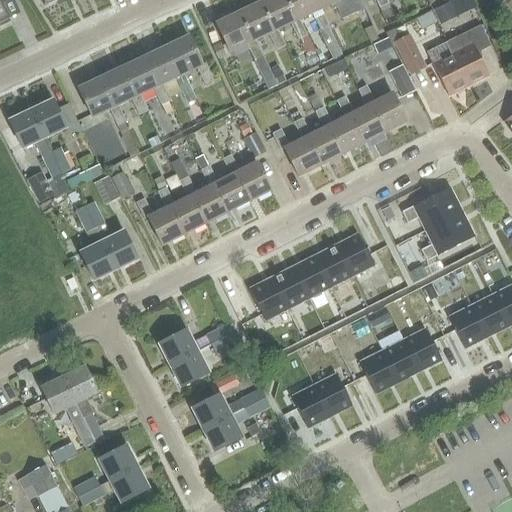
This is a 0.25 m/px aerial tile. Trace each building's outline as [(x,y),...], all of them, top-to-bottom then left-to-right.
[(1,5),(10,0),(0,0),(0,27),(10,23),(1,5)] [(297,40),(298,40),(305,55),(313,51),(298,20),(295,21),(284,0),(263,0),(259,2),(273,32),(277,30),(290,24),(297,40)] [(311,0),(284,0),(295,21),(298,20),(311,13),(319,30),(318,30),(332,60),(342,55),(328,26),(320,9),(316,11),(311,0)] [(333,3),(341,19),(363,9),(358,0),(311,0),(316,11),(320,9),(333,3)] [(385,0),(374,0),(378,8),(387,4),(385,0)] [(475,8),(471,0),(451,0),(448,2),(455,17),(475,8)] [(277,30),(273,32),(259,2),(237,13),(251,42),(255,40),(268,34),(276,50),(284,46),(277,30)] [(263,57),(255,40),(251,42),(237,13),(215,23),(229,53),(246,44),(254,61),(263,57)] [(466,33),(476,53),(489,46),(479,26),(466,33)] [(363,30),(370,44),(378,40),(371,27),(363,30)] [(476,53),(466,33),(446,43),(468,87),(488,77),(476,53)] [(426,68),(409,34),(392,43),(409,76),(426,68)] [(179,77),(180,76),(193,70),(200,86),(212,80),(205,64),(201,66),(187,36),(165,47),(179,77)] [(448,97),(468,87),(446,43),(425,54),(431,65),(448,97)] [(187,92),(180,76),(179,77),(165,47),(143,57),(157,87),(159,86),(161,85),(172,80),(179,96),(187,92)] [(152,89),(160,105),(168,102),(169,101),(161,85),(159,86),(157,87),(143,57),(121,68),(135,97),(138,96),(152,89)] [(330,65),(324,68),(324,69),(328,78),(335,75),(330,65)] [(415,91),(402,65),(387,72),(400,98),(415,91)] [(145,112),(138,96),(135,97),(121,68),(99,78),(113,108),(116,106),(117,106),(129,100),(137,116),(145,112)] [(279,71),(272,75),(277,84),(284,81),(279,71)] [(270,72),(261,77),(264,84),(273,80),(270,72)] [(113,108),(99,78),(77,89),(91,118),(109,110),(117,126),(124,123),(125,122),(117,106),(116,106),(113,108)] [(406,123),(391,94),(374,103),(365,86),(357,91),(365,107),(369,105),(384,134),(406,123)] [(314,113),(321,109),(314,95),(307,98),(314,113)] [(369,105),(365,107),(352,113),(344,97),(336,102),(344,118),(348,116),(362,145),(384,134),(369,105)] [(68,104),(56,110),(52,101),(30,112),(43,138),(64,128),(66,132),(78,126),(68,104)] [(173,113),(168,102),(160,105),(164,115),(165,116),(173,113)] [(293,123),(301,140),(305,138),(320,167),(341,156),(326,127),(322,129),(309,135),(294,105),(286,109),(293,123)] [(348,116),(344,118),(331,124),(323,108),(321,109),(314,113),(322,129),(326,127),(341,156),(362,145),(348,116)] [(42,139),(43,138),(30,112),(8,122),(21,149),(34,143),(59,195),(68,191),(60,174),(50,153),(49,151),(42,139)] [(511,115),(502,122),(511,135),(511,115)] [(238,128),(243,138),(251,134),(246,124),(238,128)] [(305,138),(301,140),(288,146),(280,130),(271,134),(280,151),(283,149),(298,178),(320,167),(305,138)] [(265,152),(255,133),(241,140),(251,159),(265,152)] [(155,138),(147,142),(150,148),(159,144),(155,138)] [(58,150),(50,153),(60,174),(68,170),(67,169),(61,155),(58,150)] [(203,155),(194,159),(208,186),(212,185),(227,214),(248,203),(233,174),(230,176),(217,182),(209,166),(208,166),(203,155)] [(248,203),(270,192),(256,163),(238,171),(230,155),(222,160),(230,176),(233,174),(248,203)] [(178,181),(187,177),(178,159),(169,163),(178,181)] [(98,165),(78,174),(83,184),(103,174),(98,165)] [(54,196),(41,172),(25,180),(38,204),(54,196)] [(133,194),(122,172),(110,178),(121,200),(133,194)] [(119,199),(108,176),(92,184),(103,206),(119,199)] [(212,185),(208,186),(195,193),(187,177),(178,181),(186,197),(190,195),(205,225),(227,214),(212,185)] [(190,195),(186,197),(173,204),(165,188),(157,192),(165,208),(169,206),(183,236),(205,225),(190,195)] [(449,188),(400,213),(406,224),(417,219),(424,232),(461,213),(449,188)] [(169,206),(165,208),(151,215),(143,199),(135,203),(143,219),(147,218),(161,247),(183,236),(169,206)] [(103,224),(92,202),(83,206),(101,243),(114,270),(136,259),(123,232),(110,239),(103,224)] [(114,270),(101,243),(83,206),(74,211),(84,233),(86,232),(92,247),(79,254),(93,280),(114,270)] [(388,208),(381,211),(386,222),(393,218),(388,208)] [(431,245),(419,251),(425,262),(474,238),(461,213),(424,232),(431,245)] [(18,223),(17,224),(18,226),(0,235),(0,241),(11,264),(33,253),(18,223)] [(357,235),(335,246),(351,278),(373,267),(357,235)] [(0,269),(11,264),(0,241),(0,269)] [(335,246),(313,257),(329,289),(351,278),(335,246)] [(11,264),(24,291),(45,281),(46,284),(48,283),(33,253),(11,264)] [(313,257),(292,268),(308,300),(329,289),(313,257)] [(0,297),(3,305),(5,304),(3,301),(24,291),(11,264),(0,269),(0,297)] [(422,266),(408,274),(413,284),(427,277),(423,269),(422,266)] [(292,268),(270,279),(286,311),(308,300),(292,268)] [(460,269),(454,272),(458,280),(464,277),(460,269)] [(270,279),(248,290),(264,322),(286,311),(270,279)] [(511,285),(492,296),(508,328),(511,325),(511,285)] [(431,288),(424,291),(429,302),(436,298),(431,288)] [(492,296),(470,307),(486,339),(508,328),(492,296)] [(470,307),(448,318),(464,350),(486,339),(470,307)] [(383,308),(371,314),(377,327),(389,321),(383,308)] [(185,331),(158,344),(169,366),(196,352),(210,345),(231,334),(227,326),(191,344),(185,331)] [(424,330),(402,341),(418,373),(440,362),(424,330)] [(231,334),(210,345),(215,356),(237,345),(231,334)] [(402,341),(381,352),(397,384),(418,373),(402,341)] [(196,352),(169,366),(180,388),(207,374),(201,363),(196,352)] [(381,352),(358,363),(375,395),(397,384),(381,352)] [(101,435),(84,400),(97,394),(84,367),(62,377),(82,418),(93,440),(101,435)] [(335,375),(313,386),(329,418),(351,407),(335,375)] [(93,440),(82,418),(62,377),(40,388),(53,415),(66,409),(84,444),(93,440)] [(313,386),(290,398),(307,430),(329,418),(313,386)] [(202,431),(264,398),(260,391),(225,409),(218,395),(191,409),(202,431)] [(240,438),(234,428),(269,409),(264,398),(202,431),(213,452),(240,438)] [(104,471),(109,482),(136,468),(125,447),(98,460),(104,471)] [(49,455),(55,466),(66,461),(60,450),(49,455)] [(68,511),(44,465),(26,475),(44,511),(68,511)] [(114,491),(121,504),(147,490),(136,468),(109,482),(99,487),(79,497),(83,506),(114,491)] [(74,489),(79,497),(99,487),(94,477),(74,489)]
